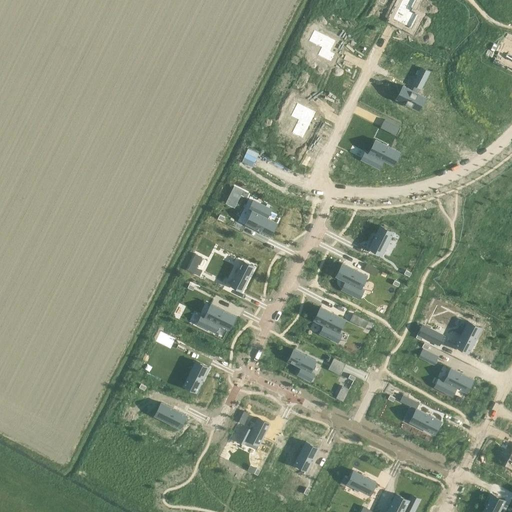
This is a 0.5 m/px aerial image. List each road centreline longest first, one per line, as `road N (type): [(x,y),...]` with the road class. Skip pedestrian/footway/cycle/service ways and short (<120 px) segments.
road 1 (residential): [(331,193),(246,372)]
road 2 (residential): [(331,193),(422,186),(511,135)]
road 3 (residential): [(310,186),(378,47)]
road 4 (residential): [(456,480),(511,371)]
road 5 (residential): [(246,372),(353,427)]
